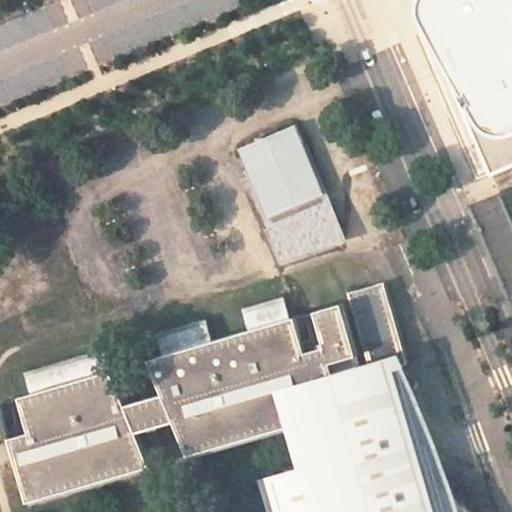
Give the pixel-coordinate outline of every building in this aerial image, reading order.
[(511,0),(422,0),(422,11),(493,175),(511,167),(511,0)] [(29,69),(0,74),(0,99),(33,92),(29,69)] [(300,125),(245,147),(275,217),(329,194),(300,125)] [(308,217),(314,231),(286,243),(291,255),(346,231),(329,194),(275,217),(279,228),(307,216),(308,217)] [(307,216),(279,228),(286,243),(314,231),(308,217),(307,216)] [(302,377),(370,356),(377,354),(379,364),(416,354),(392,272),(356,282),(373,339),(365,342),(351,291),(326,298),(335,332),(316,338),(305,304),(298,306),(290,284),(250,296),(256,318),(208,333),(201,311),(152,324),(158,345),(149,348),(161,381),(177,412),(190,447),(313,411),(302,377)] [(139,423),(125,392),(113,360),(108,360),(101,340),(22,363),(29,388),(22,389),(32,424),(12,429),(31,492),(153,457),(139,423)] [(288,511),(444,511),(435,481),(407,385),(397,388),(392,375),(375,379),(370,356),(302,377),(313,411),(331,469),(281,484),(288,511)] [(177,412),(161,381),(125,392),(139,423),(177,412)] [(435,481),(444,511),(484,511),(476,498),(471,493),(448,480),(441,479),(435,481)]
